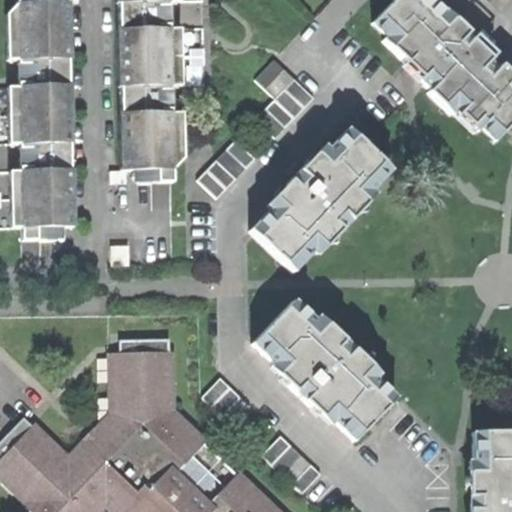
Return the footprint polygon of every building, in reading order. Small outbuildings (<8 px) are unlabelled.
[(427,0),(390,0),(373,18),(388,33),(380,41),(417,78),(414,82),(430,98),(447,114),(452,109),(473,131),(480,123),(494,137),(511,118),(511,80),(498,67),(492,73),(484,64),(488,59),(464,35),(467,32),(446,12),(443,15),(427,0)] [(484,0),(494,9),(503,0),(484,0)] [(5,61),(16,61),(66,60),(69,60),(69,31),(68,3),(50,4),(16,4),(5,4),(5,15),(5,61)] [(169,8),(169,4),(119,4),(119,30),(168,31),(168,25),(151,25),(151,8),(169,8)] [(168,17),(169,8),(151,8),(151,25),(168,25),(168,17)] [(180,31),(168,31),(119,30),(116,31),(116,88),(119,88),(170,88),(180,88),(180,31)] [(16,84),(16,87),(66,87),(66,60),(16,61),(16,65),(35,65),(35,83),(16,84)] [(312,100),(271,60),(252,80),(271,99),(253,118),(275,139),(312,100)] [(16,74),(16,84),(35,83),(35,65),(16,65),(16,74)] [(7,144),(17,144),(68,144),(71,144),(70,87),(66,87),(16,87),(6,87),(7,144)] [(170,92),(170,88),(119,88),(119,115),(170,115),(170,109),(151,109),(151,92),(170,92)] [(170,100),(170,92),(151,92),(151,109),(170,109),(170,100)] [(181,115),(170,115),(119,115),(118,115),(118,143),(118,171),(129,171),(138,171),(171,171),(181,171),(181,159),(181,115)] [(247,231),(288,272),(326,233),(329,236),(341,224),(355,210),(351,207),(386,171),(345,131),(309,167),(307,165),(282,190),(285,193),(247,231)] [(255,159),(235,138),(194,179),(215,200),(255,159)] [(17,167),(18,172),(68,171),(68,144),(17,144),(17,149),(37,149),(37,166),(17,167)] [(17,158),(17,167),(37,166),(37,149),(17,149),(17,158)] [(18,172),(8,172),(9,228),(21,228),(54,227),(72,227),(72,199),(71,171),(68,171),(18,172)] [(129,184),(129,171),(118,171),(109,171),(109,184),(117,184),(129,184)] [(171,185),(171,171),(138,171),(138,185),(171,185)] [(117,201),(117,184),(109,184),(109,201),(117,201)] [(54,241),(54,227),(21,228),(21,242),(54,241)] [(290,301),(251,342),(292,381),(287,386),(312,410),(317,405),(354,440),(393,398),(355,361),(358,358),(344,345),(334,334),(329,339),(290,301)] [(280,511),(238,473),(210,503),(177,472),(207,440),(172,409),(173,353),(106,354),(108,413),(109,427),(76,463),(68,455),(33,423),(0,458),(0,483),(31,511),(101,511),(105,508),(109,511),(280,511)] [(216,379),(198,398),(240,437),(257,418),(216,379)] [(108,413),(68,455),(76,463),(109,427),(108,413)] [(511,511),(511,432),(471,433),(472,486),(468,486),(468,505),(468,511),(511,511)] [(278,437),(260,456),(301,495),(319,476),(278,437)]
